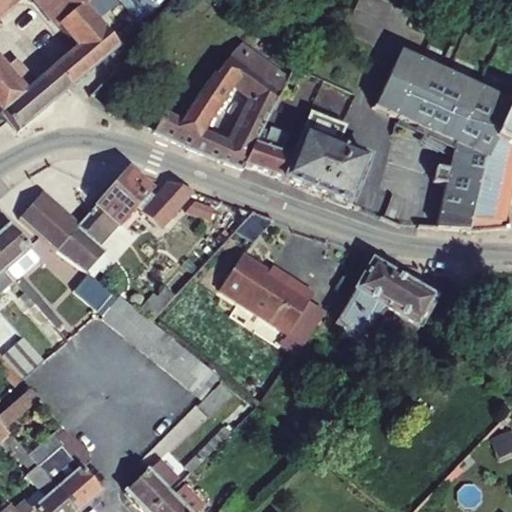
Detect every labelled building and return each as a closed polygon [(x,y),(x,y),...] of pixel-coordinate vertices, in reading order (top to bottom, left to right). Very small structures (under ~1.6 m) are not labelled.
[(0,0),(0,6),(6,0),(36,0),(75,44),(50,66),(67,86),(116,44),(90,13),(80,2),(73,8),(66,0),(0,0)] [(129,0),(142,15),(158,0),(66,0),(73,8),(80,2),(90,13),(104,0),(129,0)] [(278,0),(269,10),(292,20),(308,0),(278,0)] [(369,27),(381,0),(358,0),(350,18),(369,27)] [(206,74),(177,118),(156,109),(145,132),(237,167),(240,162),(252,139),(260,125),(288,71),(279,67),(273,76),(230,50),(226,53),(216,68),(206,74)] [(0,110),(17,130),(54,97),(36,78),(34,80),(15,58),(2,69),(0,67),(0,110)] [(389,111),(454,140),(486,154),(491,136),(506,101),(412,59),(389,111)] [(480,178),(471,214),(504,217),(511,186),(511,85),(506,101),(491,136),(486,154),(481,174),(480,178)] [(114,118),(145,132),(156,109),(124,95),(114,118)] [(240,162),(349,203),(367,152),(340,141),(346,121),(311,106),(290,155),(279,150),(286,133),(268,126),(261,143),(252,139),(240,162)] [(486,154),(454,140),(447,164),(480,178),(481,174),(486,154)] [(430,224),(468,226),(471,214),(480,178),(447,164),(435,158),(428,173),(443,179),(430,224)] [(47,246),(71,265),(78,269),(99,249),(95,244),(115,225),(126,214),(139,202),(118,180),(65,230),(47,246)] [(139,202),(126,214),(150,238),(197,193),(169,184),(144,207),(139,202)] [(31,193),(6,216),(47,246),(65,230),(31,193)] [(244,209),(222,232),(240,238),(262,215),(244,209)] [(24,254),(0,227),(0,274),(1,275),(7,269),(24,254)] [(232,254),(212,292),(283,331),(306,288),(274,270),(271,275),(260,269),(232,254)] [(412,323),(430,294),(368,257),(332,318),(356,332),(360,326),(368,313),(377,318),(392,328),(398,330),(403,330),(408,326),(412,323)] [(271,275),(274,270),(263,264),(260,269),(271,275)] [(57,284),(87,305),(105,289),(78,269),(71,265),(57,284)] [(42,320),(49,314),(7,269),(1,275),(11,286),(21,297),(42,320)] [(159,300),(167,292),(158,283),(150,291),(141,283),(122,302),(127,305),(139,314),(143,317),(159,300)] [(13,304),(21,297),(11,286),(3,294),(13,304)] [(192,388),(209,366),(196,356),(143,317),(139,314),(127,305),(122,302),(105,289),(87,305),(91,308),(88,311),(192,388)] [(360,326),(369,331),(377,318),(368,313),(360,326)] [(501,399),(510,406),(511,403),(511,319),(505,314),(494,327),(511,341),(511,390),(509,394),(506,392),(501,399)] [(12,335),(0,345),(0,366),(9,376),(31,356),(12,335)] [(0,380),(2,383),(9,376),(0,366),(0,380)] [(16,385),(0,399),(0,418),(26,396),(16,385)] [(208,397),(197,386),(175,407),(186,419),(208,397)] [(22,445),(15,451),(67,507),(91,485),(70,464),(80,456),(53,426),(42,436),(47,442),(33,456),(22,445)] [(176,456),(183,464),(192,455),(184,447),(176,456)] [(10,509),(12,511),(61,511),(67,507),(15,451),(8,457),(18,469),(15,472),(36,495),(24,506),(19,501),(10,509)] [(118,484),(140,507),(161,486),(159,484),(171,471),(153,453),(140,465),(140,464),(118,484)] [(189,470),(198,461),(192,455),(183,464),(189,470)] [(144,511),(178,511),(182,508),(161,486),(140,507),(144,511)] [(235,491),(213,511),(242,511),(250,505),(235,491)] [(0,511),(12,511),(10,509),(3,503),(0,505),(0,511)]
